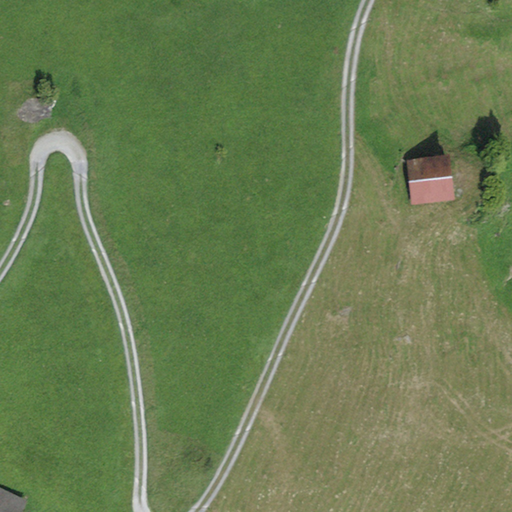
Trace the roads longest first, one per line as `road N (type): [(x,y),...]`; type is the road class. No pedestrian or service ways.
road 1 (track): [(194,511),(228,461),(337,213),(345,76),(365,0)]
road 2 (track): [(0,269),(31,200),(37,154),(58,137),(72,144),(82,217),(120,315),(136,409),(140,511)]
